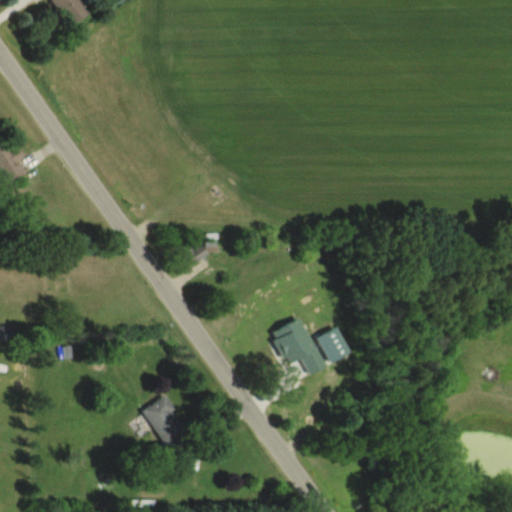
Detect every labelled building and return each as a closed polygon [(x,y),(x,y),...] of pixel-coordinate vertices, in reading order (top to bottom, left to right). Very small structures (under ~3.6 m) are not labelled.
[(49,0),(68,28),(87,15),(77,0),(49,0)] [(0,184),(2,183),(4,187),(24,175),(16,162),(22,159),(10,138),(0,143),(0,184)] [(180,250),(182,265),(205,263),(203,248),(180,250)] [(288,416),(314,401),(304,384),(278,399),(288,416)] [(187,436),(164,395),(140,409),(163,449),(187,436)]
